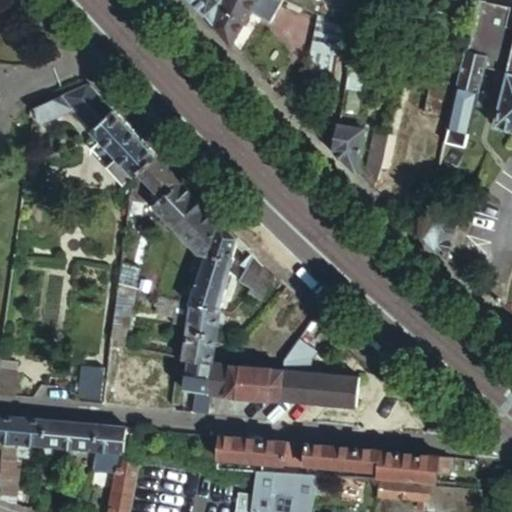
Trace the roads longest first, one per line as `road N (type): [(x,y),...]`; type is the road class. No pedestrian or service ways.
road 1 (secondary): [(93,40),(203,159),(511,438)]
road 2 (secondary): [(511,365),(231,100),(142,0)]
road 3 (residential): [(0,399),(427,444),(511,439)]
road 4 (residential): [(93,40),(16,89),(0,148)]
